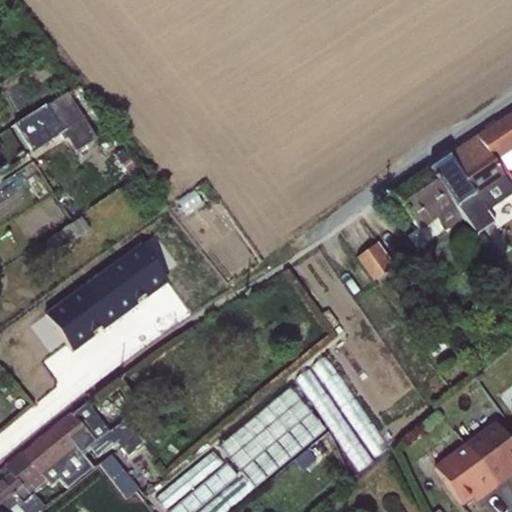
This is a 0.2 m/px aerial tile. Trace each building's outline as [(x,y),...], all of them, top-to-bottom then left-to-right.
[(66,91),(13,125),(31,152),(60,134),(63,140),(66,138),(75,151),(96,138),(66,91)] [(511,114),(478,137),(504,175),(511,169),(511,114)] [(478,137),(449,157),(464,177),(444,191),(464,216),(478,236),(497,222),(488,211),(511,194),(511,185),(504,175),(478,137)] [(444,191),(429,170),(393,194),(418,229),(408,236),(417,249),(464,216),(444,191)] [(81,217),(41,244),(49,257),(89,230),(81,217)] [(358,256),(374,279),(394,264),(378,241),(358,256)] [(169,282),(144,246),(47,314),(72,350),(169,282)] [(220,446),(230,459),(301,402),(290,388),(220,446)] [(317,398),(368,467),(378,459),(328,390),(317,398)] [(301,402),(230,459),(239,470),(310,412),(301,402)] [(93,440),(107,431),(87,405),(72,413),(93,440)] [(312,412),(246,466),(261,483),(326,429),(312,412)] [(72,413),(23,455),(49,481),(53,485),(61,480),(68,488),(94,467),(86,457),(86,448),(89,446),(98,457),(118,444),(107,431),(93,440),(72,413)] [(511,446),(495,424),(466,446),(497,488),(511,478),(506,472),(511,468),(511,446)] [(308,466),(322,454),(314,445),(300,457),(308,466)] [(484,498),(497,488),(466,446),(437,468),(464,504),(474,496),(480,492),(484,498)] [(156,497),(166,511),(223,465),(212,450),(156,497)] [(0,474),(0,506),(14,495),(24,502),(49,481),(23,455),(0,474)] [(228,464),(170,511),(194,511),(238,476),(228,464)] [(137,469),(128,475),(143,494),(151,487),(137,469)] [(0,511),(40,511),(44,508),(40,500),(53,485),(49,481),(24,502),(14,495),(0,506),(0,511)] [(480,492),(474,496),(478,502),(484,498),(480,492)]
